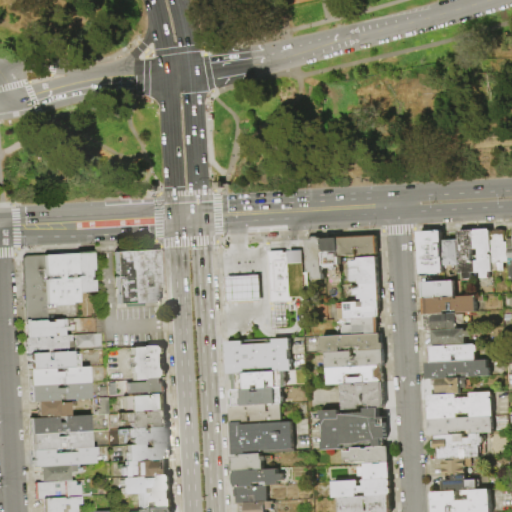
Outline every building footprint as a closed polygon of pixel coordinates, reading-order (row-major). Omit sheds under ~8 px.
[(492,270),(488,271),(489,277),(481,277),(481,271),(476,271),(475,260),(479,260),(478,248),(474,248),(473,229),(489,228),(490,240),(492,270)] [(473,229),(474,248),(471,248),(472,260),(475,260),(476,271),(476,280),(460,281),(459,265),(458,239),(457,230),(473,229)] [(505,230),(507,262),(501,262),(501,270),(492,270),(490,240),(492,239),(492,230),(503,229),(503,230),(505,230)] [(443,266),(444,271),(420,273),(418,232),(441,230),(442,239),(443,266)] [(459,265),(452,265),(452,270),(447,270),(446,265),(443,266),(442,239),(443,239),(442,234),(448,234),(448,238),(449,238),(449,239),(458,239),(459,265)] [(359,256),(358,251),(356,251),(356,257),(338,258),(337,239),(375,237),(376,255),(359,256)] [(322,240),(323,258),(320,258),(321,275),(322,275),(322,280),(312,281),(311,274),(306,274),(306,262),(307,262),(307,259),(306,259),(305,240),(311,240),(313,238),(317,238),(318,240),(322,240)] [(338,258),(339,266),(323,267),(323,258),(322,240),(337,239),(338,258)] [(114,252),(156,250),(159,302),(143,303),(143,306),(125,307),(125,304),(117,304),(114,252)] [(74,253),(91,252),(93,291),(76,292),(74,253)] [(268,254),(301,252),(303,299),(292,299),(292,303),(271,304),(268,254)] [(74,253),(76,292),(77,302),(70,302),(70,305),(53,306),(53,303),(45,304),(42,255),(74,253)] [(42,255),(45,304),(46,320),(25,321),(22,256),(42,255)] [(360,285),(358,285),(358,283),(351,284),(350,262),(357,262),(357,260),(376,258),(377,258),(378,284),(360,285)] [(225,306),(224,280),(258,278),(260,304),(225,306)] [(421,281),(454,280),(455,296),(422,297),(421,281)] [(378,302),(362,303),(362,301),(358,301),(358,297),(354,297),(353,289),(360,289),(360,285),(378,284),(379,302),(378,302)] [(422,297),(455,296),(455,298),(457,298),(457,296),(482,294),(482,301),(475,301),(476,311),(470,312),(463,312),(457,312),(456,310),(443,311),(443,313),(424,314),(423,314),(422,297)] [(376,319),(351,320),(344,321),(343,304),(362,303),(378,302),(379,317),(378,319),(376,319)] [(443,313),(455,312),(455,314),(463,313),(463,312),(470,312),(470,322),(455,323),(455,327),(433,328),(433,330),(431,330),(425,330),(424,314),(443,313)] [(25,321),(46,320),(59,319),(59,326),(62,326),(62,335),(26,337),(25,321)] [(365,336),(365,334),(343,335),(343,326),(351,326),(351,320),(376,319),(377,335),(365,336)] [(433,330),(464,328),(464,330),(472,330),(473,335),(464,336),(465,344),(444,345),(443,344),(432,344),(431,330),(433,330)] [(74,334),(92,333),(99,333),(100,345),(93,346),(75,347),(74,334)] [(26,337),(62,335),(69,334),(69,340),(73,340),(73,350),(65,350),(65,351),(27,353),(24,354),(23,337),(26,337)] [(383,350),(361,352),(361,348),(339,350),(340,353),(326,354),(320,354),(319,346),(321,346),(321,338),(365,336),(377,335),(381,335),(381,344),(382,344),(383,350)] [(227,375),(227,366),(224,366),(223,354),(226,354),(226,343),(243,342),(243,347),(272,345),(272,341),(289,340),(289,351),(288,351),(288,361),(290,361),(290,372),(284,372),(274,373),(273,370),(244,371),(244,374),(230,375),(227,375)] [(444,345),(465,344),(475,343),(475,344),(477,345),(477,350),(475,351),(476,360),(457,361),(457,354),(453,354),(453,361),(431,362),(430,361),(429,360),(428,349),(430,347),(430,346),(444,345)] [(145,379),(131,379),(131,373),(129,373),(129,372),(129,366),(131,365),(130,362),(128,361),(128,357),(130,355),(130,347),(162,345),(162,347),(164,348),(164,353),(163,355),(163,369),(165,370),(166,375),(164,378),(160,378),(145,379)] [(327,370),(326,354),(340,353),(352,352),(352,358),(358,358),(358,352),(361,352),(383,350),(384,367),(381,367),(359,368),(359,364),(353,365),(353,367),(350,367),(350,365),(349,365),(349,369),(327,370)] [(65,351),(69,351),(69,354),(76,354),(76,367),(28,369),(26,368),(26,364),(28,362),(28,361),(26,359),(25,356),(27,354),(27,353),(65,351)] [(431,362),(453,361),(457,361),(476,360),(487,359),(488,367),(490,367),(490,375),(465,377),(435,378),(426,379),(425,363),(431,362)] [(28,369),(76,367),(86,366),(87,383),(64,384),(53,385),(28,386),(27,370),(28,369)] [(383,383),(370,384),(366,384),(357,385),(353,385),(341,386),(327,386),(327,370),(349,369),(359,368),(381,367),(381,374),(382,374),(383,383)] [(244,374),(274,373),(284,372),(285,389),(274,390),(271,390),(271,382),(267,382),(267,390),(259,390),(258,387),(252,387),(252,391),(239,391),(233,392),(232,382),(230,382),(230,375),(244,374)] [(435,378),(465,377),(465,380),(470,379),(470,386),(465,386),(465,387),(459,388),(459,393),(456,393),(447,394),(447,393),(435,393),(435,378)] [(163,394),(149,395),(149,392),(127,393),(126,382),(145,381),(145,379),(160,378),(160,385),(163,384),(164,394),(163,394)] [(28,386),(53,385),(53,388),(64,387),(64,384),(87,383),(88,399),(61,400),(61,394),(56,394),(56,400),(36,402),(29,402),(28,386)] [(378,410),(368,410),(367,407),(358,408),(358,411),(342,412),(341,386),(353,385),(353,388),(357,387),(357,385),(366,384),(366,387),(370,387),(370,384),(383,383),(384,409),(378,410)] [(252,391),(259,390),(267,390),(271,390),(274,390),(274,392),(278,391),(279,400),(269,400),(269,406),(268,406),(266,406),(241,407),(240,398),(239,398),(239,397),(234,397),(234,393),(239,393),(239,391),(252,391)] [(447,394),(456,393),(456,397),(470,397),(470,393),(492,391),(493,416),(492,416),(470,417),(470,413),(457,413),(457,418),(429,419),(427,395),(447,394)] [(122,396),(149,395),(163,394),(163,411),(130,412),(130,410),(123,410),(122,396)] [(99,397),(107,397),(108,413),(100,413),(99,397)] [(56,400),(57,400),(57,403),(68,402),(68,416),(62,416),(56,416),(48,417),(48,415),(36,416),(36,402),(56,400)] [(241,407),(266,406),(266,413),(269,413),(268,406),(269,406),(280,405),(281,421),(270,422),(250,423),(250,417),(247,417),(247,423),(241,423),(230,424),(228,424),(228,408),(241,407)] [(373,447),(373,445),(341,447),(341,450),(323,451),(323,443),(325,443),(323,420),(322,420),(321,413),(339,412),(339,415),(364,413),(364,410),(368,410),(378,410),(379,418),(385,418),(386,440),(383,440),(383,447),(382,447),(373,447)] [(166,427),(128,428),(128,421),(124,422),(124,413),(130,412),(163,411),(165,411),(167,412),(167,417),(165,418),(165,419),(167,420),(167,425),(166,427)] [(48,417),(56,416),(56,422),(63,421),(62,416),(68,416),(88,415),(88,430),(65,431),(64,429),(53,429),(53,432),(29,433),(28,418),(48,417)] [(429,419),(457,418),(470,417),(492,416),(493,432),(481,433),(473,433),(472,430),(450,431),(450,435),(435,435),(429,436),(429,419)] [(281,421),(291,421),(293,454),(261,455),(261,453),(244,453),(245,456),(239,456),(231,457),(230,424),(241,423),(241,426),(270,424),(270,422),(281,421)] [(167,443),(129,445),(129,437),(125,437),(125,429),(128,428),(166,427),(168,428),(168,433),(166,434),(166,435),(168,437),(168,441),(167,443)] [(29,433),(53,432),(54,437),(65,436),(65,431),(88,430),(89,447),(73,448),(64,449),(64,443),(57,443),(58,449),(51,450),(30,451),(29,433)] [(450,435),(463,434),(463,436),(470,436),(470,433),(473,433),(481,433),(482,435),(483,435),(484,453),(480,454),(480,457),(471,457),(448,458),(438,459),(438,458),(437,458),(436,452),(438,452),(438,447),(433,447),(433,441),(434,441),(434,440),(435,440),(435,435),(450,435)] [(165,460),(126,461),(124,461),(124,453),(126,453),(126,445),(129,445),(167,443),(168,459),(165,459),(165,460)] [(30,451),(51,450),(51,453),(73,451),(73,448),(89,447),(94,447),(94,455),(92,455),(93,463),(73,464),(38,466),(31,467),(31,460),(32,460),(32,457),(30,457),(30,451)] [(367,465),(366,463),(352,464),(352,461),(344,462),(344,453),(351,453),(351,450),(362,449),(362,451),(367,450),(367,449),(373,448),(373,447),(382,447),(382,448),(387,448),(388,464),(367,465)] [(245,456),(261,455),(261,458),(271,458),(271,462),(262,462),(263,471),(233,473),(232,473),(231,458),(239,458),(239,456),(245,456)] [(448,458),(471,457),(471,466),(465,466),(466,473),(452,474),(443,475),(442,460),(448,460),(448,458)] [(123,477),(123,466),(124,466),(124,462),(126,461),(165,460),(166,475),(123,477)] [(38,466),(73,464),(74,472),(67,472),(68,481),(56,481),(56,480),(39,481),(38,466)] [(388,480),(364,482),(364,479),(362,479),(362,478),(358,478),(357,469),(362,469),(364,469),(363,465),(367,465),(388,464),(389,464),(390,480),(388,480)] [(263,471),(276,471),(277,475),(282,475),(281,471),(292,470),(293,485),(282,486),(282,482),(277,483),(277,487),(266,488),(235,489),(234,489),(234,486),(233,484),(232,482),(232,477),(233,475),(233,473),(263,471)] [(466,473),(466,490),(457,491),(442,491),(441,480),(453,479),(452,474),(466,473)] [(169,491),(138,493),(121,494),(121,493),(119,492),(119,488),(121,487),(120,485),(119,484),(119,480),(120,479),(120,478),(123,478),(123,477),(166,475),(169,475),(169,476),(170,477),(170,481),(169,482),(169,483),(171,485),(171,489),(170,491),(169,491)] [(68,481),(73,480),(73,485),(78,484),(79,496),(78,496),(41,498),(35,499),(34,483),(56,481),(68,481)] [(388,496),(366,497),(366,494),(356,494),(357,498),(335,499),(333,499),(332,483),(358,482),(358,488),(363,487),(363,482),(364,482),(388,480),(390,482),(390,486),(389,488),(389,489),(391,490),(391,494),(389,495),(389,496),(388,496)] [(266,488),(267,503),(244,504),(236,505),(236,499),(234,499),(234,498),(233,490),(235,490),(235,489),(266,488)] [(442,491),(457,491),(457,500),(471,499),(471,490),(490,489),(490,511),(432,511),(432,492),(442,491)] [(171,508),(138,509),(138,493),(169,491),(169,500),(171,500),(171,508)] [(41,511),(41,498),(78,496),(78,504),(74,505),(74,511),(41,511)] [(335,511),(335,499),(357,498),(366,497),(388,496),(388,511),(335,511)] [(267,503),(270,503),(271,511),(264,511),(244,511),(244,504),(267,503)]
